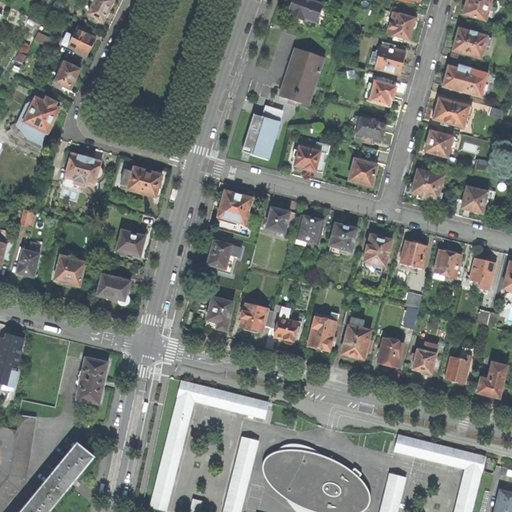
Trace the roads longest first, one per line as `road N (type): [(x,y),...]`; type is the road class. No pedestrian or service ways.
road 1 (tertiary): [(511,436),(147,347)]
road 2 (residential): [(139,0),(85,106),(85,123),(98,136),(196,163)]
road 3 (residential): [(445,0),(384,210)]
road 4 (residential): [(384,210),(196,163)]
road 5 (residential): [(196,163),(147,347)]
road 6 (residential): [(248,0),(196,163)]
road 7 (residential): [(147,347),(110,511)]
road 8 (tertiary): [(147,347),(0,308)]
road 9 (residential): [(511,243),(384,210)]
